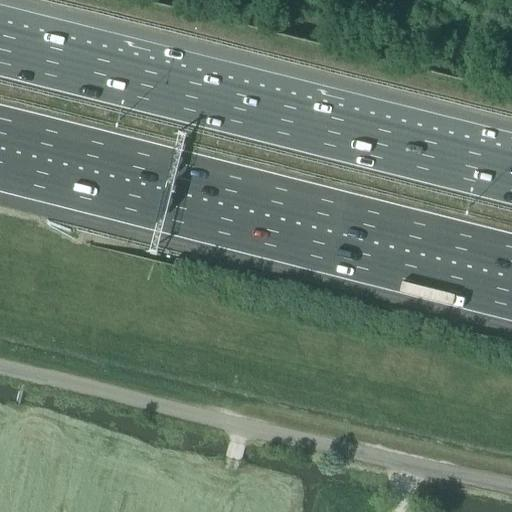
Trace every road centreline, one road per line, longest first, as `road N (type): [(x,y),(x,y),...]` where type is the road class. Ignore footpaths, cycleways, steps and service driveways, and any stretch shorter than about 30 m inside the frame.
road 1 (motorway): [(0,145),(511,276)]
road 2 (motorway): [(511,178),(0,50)]
road 3 (unclassified): [(511,488),(0,372)]
road 4 (track): [(242,428),(229,483),(216,496),(190,495),(134,470),(118,477),(109,496)]
